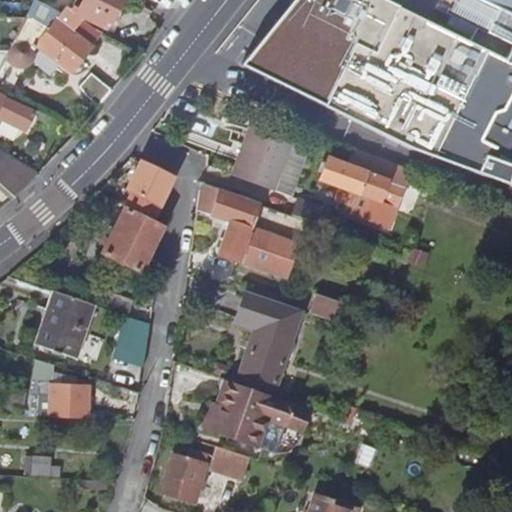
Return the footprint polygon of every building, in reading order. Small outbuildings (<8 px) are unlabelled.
[(84,0),(78,0),(73,10),(79,12),(80,10),(84,0)] [(84,0),(80,10),(89,15),(85,20),(104,30),(107,23),(112,26),(124,0),(84,0)] [(415,11),(394,0),(256,0),(220,45),(439,149),(444,135),(474,71),(457,63),(475,26),(421,0),(415,11)] [(511,0),(420,0),(421,0),(475,26),(457,63),(474,71),(444,135),(483,153),(474,173),(511,186),(511,0)] [(70,78),(103,35),(85,22),(72,13),(65,8),(60,14),(36,1),(9,53),(9,55),(10,59),(14,63),(20,65),(25,64),(32,61),(35,56),(35,49),(70,78)] [(79,12),(73,10),(72,13),(85,22),(85,20),(89,15),(80,10),(79,12)] [(0,52),(0,69),(1,70),(9,53),(0,52)] [(99,107),(112,91),(91,73),(79,87),(87,98),(99,107)] [(36,114),(0,96),(0,121),(27,135),(36,114)] [(230,173),(272,187),(289,141),(247,126),(230,173)] [(308,147),(289,141),(272,187),(290,194),(308,147)] [(0,187),(14,200),(26,188),(38,175),(0,152),(0,187)] [(409,171),(354,152),(347,170),(326,162),(319,182),(366,200),(359,220),(388,230),(396,209),(377,201),(384,183),(403,191),(409,171)] [(173,177),(139,159),(127,184),(134,188),(133,191),(159,203),(173,177)] [(396,209),(403,191),(384,183),(377,201),(396,209)] [(292,212),(269,204),(259,201),(258,203),(204,184),(200,208),(231,219),(221,248),(240,255),(289,271),(307,217),(292,212)] [(159,203),(133,191),(127,201),(128,201),(140,208),(137,213),(150,220),(159,203)] [(292,212),(307,217),(309,218),(326,224),(330,210),(297,198),(292,212)] [(128,201),(127,201),(101,252),(138,270),(161,226),(150,220),(137,213),(140,208),(128,201)] [(92,303),(48,288),(43,304),(51,308),(38,341),(74,355),(92,303)] [(98,305),(125,314),(131,298),(105,288),(98,305)] [(299,310),(243,291),(232,324),(252,330),(238,372),(274,384),(299,310)] [(314,311),(338,319),(344,301),(320,292),(314,311)] [(122,316),(116,359),(144,363),(150,319),(122,316)] [(310,345),(312,339),(305,337),(304,343),(310,345)] [(38,359),(28,411),(45,414),(54,362),(38,359)] [(293,404),(225,380),(216,405),(221,407),(213,430),(258,446),(268,420),(285,426),(293,404)] [(50,416),(83,418),(85,386),(51,384),(50,416)] [(310,410),(293,404),(285,426),(302,432),(310,410)] [(238,450),(217,444),(214,457),(233,464),(238,450)] [(194,499),(206,462),(174,452),(162,488),(194,499)] [(51,475),(51,457),(20,455),(19,473),(51,475)] [(237,494),(242,480),(209,469),(204,483),(237,494)] [(334,499),(315,493),(308,511),(347,511),(348,509),(332,504),(334,499)]
